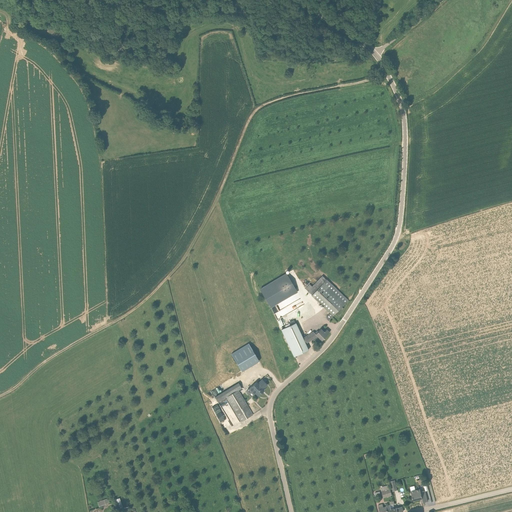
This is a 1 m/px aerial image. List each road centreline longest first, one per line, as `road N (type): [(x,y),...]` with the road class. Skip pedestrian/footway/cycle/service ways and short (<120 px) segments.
road 1 (track): [(386,73),(257,108),(208,215),(164,280),(0,396)]
road 2 (unclassified): [(290,511),(270,403),(331,339),(398,229),(403,114),(375,53)]
